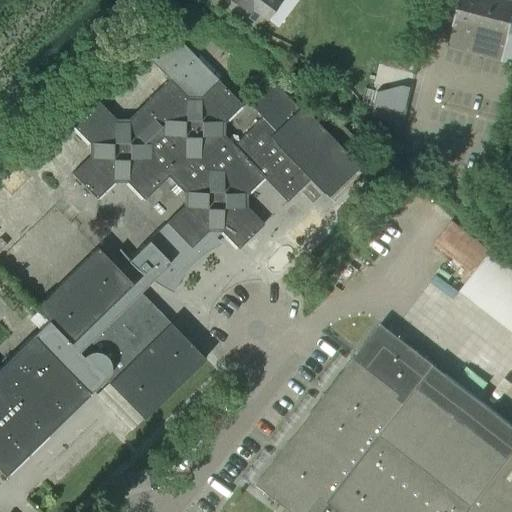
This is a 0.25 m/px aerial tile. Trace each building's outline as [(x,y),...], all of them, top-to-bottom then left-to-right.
[(233,0),(263,23),(279,0),(233,0)] [(454,27),(448,46),(475,54),(484,56),(501,61),(511,63),(511,1),(508,0),(459,0),(452,27),(454,27)] [(328,196),(356,168),(359,166),(352,159),(364,147),(340,124),(329,135),(301,107),(299,109),(274,82),(249,105),(261,117),(233,144),(224,134),(224,124),(243,105),(170,30),(145,54),(170,79),(127,120),(117,120),(99,101),(73,126),(91,145),(90,154),(72,172),(97,199),(116,180),(122,180),(127,181),(146,200),(171,176),(186,191),(185,193),(187,196),(187,204),(129,260),(136,267),(144,273),(145,272),(155,281),(165,287),(165,286),(222,231),(239,249),(264,223),(248,207),(247,203),(248,193),(247,192),(262,177),(277,192),(284,185),(294,196),(311,179),(328,196)] [(373,114),(394,117),(392,131),(403,133),(409,87),(377,83),(373,114)] [(452,218),(435,243),(467,265),(484,240),(452,218)] [(0,251),(10,242),(0,231),(0,251)] [(511,254),(494,242),(461,290),(511,325),(511,254)] [(144,420),(144,419),(206,358),(98,248),(37,308),(49,320),(0,367),(0,469),(5,474),(95,387),(113,405),(104,413),(129,439),(146,422),(144,420)] [(256,482),(286,506),(281,511),(511,511),(511,423),(381,323),(359,351),(362,353),(358,359),(355,357),(256,482)]
